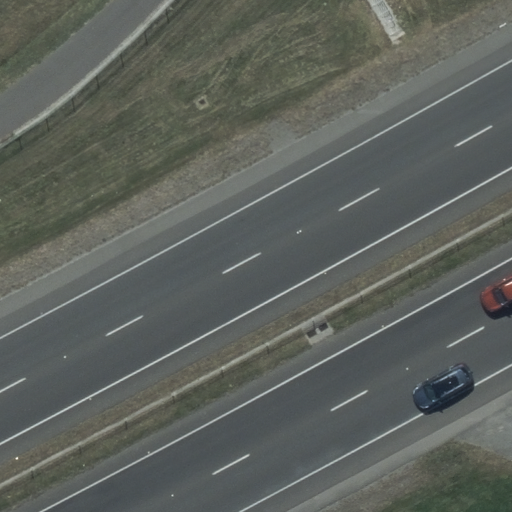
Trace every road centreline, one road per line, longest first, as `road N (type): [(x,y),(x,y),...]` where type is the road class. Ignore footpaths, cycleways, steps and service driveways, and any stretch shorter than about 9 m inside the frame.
road 1 (motorway): [(0,394),(511,116)]
road 2 (motorway): [(511,311),(143,511)]
